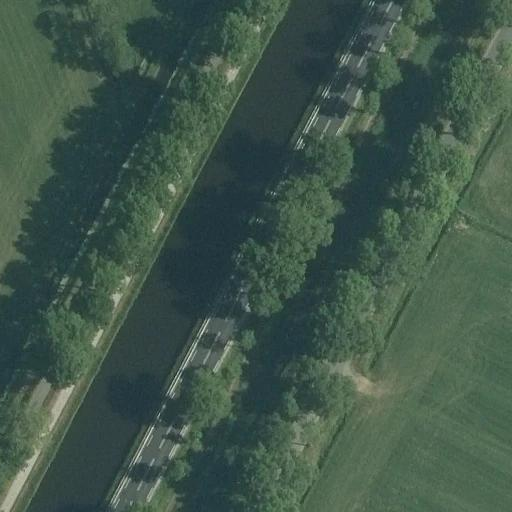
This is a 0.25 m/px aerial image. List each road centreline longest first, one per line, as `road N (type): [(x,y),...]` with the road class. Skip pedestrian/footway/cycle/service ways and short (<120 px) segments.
road 1 (primary): [(126,511),(393,0)]
road 2 (unclassified): [(259,511),(511,24)]
road 3 (unclassified): [(0,471),(246,0)]
